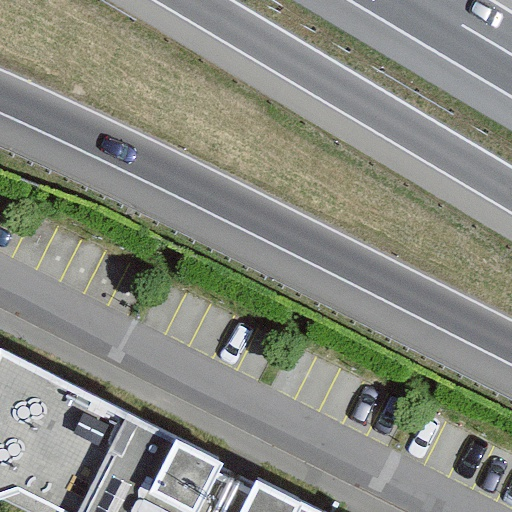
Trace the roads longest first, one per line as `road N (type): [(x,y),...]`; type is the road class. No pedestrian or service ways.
road 1 (motorway): [(0,94),(511,346)]
road 2 (motorway): [(190,0),(511,190)]
